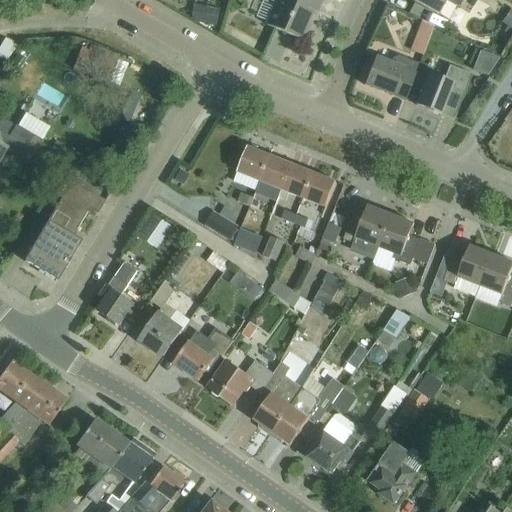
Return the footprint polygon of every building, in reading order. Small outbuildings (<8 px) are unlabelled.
[(276,0),(265,26),(300,41),(313,12),(316,14),(322,0),(276,0)] [(408,0),(437,16),(445,2),(458,9),(462,0),(408,0)] [(429,53),(440,23),(424,17),(414,48),(429,53)] [(73,70),(108,84),(116,63),(81,50),(73,70)] [(375,59),(364,87),(392,98),(405,102),(419,66),(398,57),(392,60),(390,65),(375,59)] [(416,107),(433,114),(434,112),(454,120),(471,76),(449,67),(443,81),(428,75),(416,107)] [(146,97),(133,91),(119,121),(132,127),(146,97)] [(0,156),(4,150),(28,164),(41,143),(49,130),(42,126),(25,115),(15,131),(0,122),(0,109),(3,104),(0,101),(0,156)] [(238,173),(260,182),(270,157),(248,148),(238,173)] [(270,157),(260,182),(274,187),(269,199),(278,203),(283,191),(292,166),(270,157)] [(283,191),(304,199),(314,174),(292,166),(283,191)] [(314,174),(304,199),(326,208),(336,183),(314,174)] [(97,214),(105,202),(65,178),(55,196),(61,200),(24,262),(35,268),(53,279),(57,282),(61,275),(81,242),(72,237),(75,232),(89,209),(97,214)] [(238,204),(250,209),(253,199),(242,194),(238,204)] [(253,199),(250,209),(261,214),(265,205),(253,199)] [(364,243),(379,248),(392,215),(369,206),(364,217),(354,213),(343,240),(362,248),(364,243)] [(281,221),(293,225),(297,216),(284,212),(281,221)] [(153,214),(138,236),(159,251),(174,229),(153,214)] [(207,226),(231,241),(238,229),(214,214),(207,226)] [(392,215),(379,248),(394,254),(392,259),(410,266),(414,256),(429,262),(436,246),(409,236),(414,224),(392,215)] [(297,216),(293,225),(305,230),(309,221),(297,216)] [(338,241),(342,223),(331,220),(328,239),(338,241)] [(284,242),(270,237),(262,256),(276,262),(284,242)] [(323,240),(316,257),(317,257),(327,261),(334,245),(323,240)] [(477,299),(482,287),(494,256),(471,247),(466,258),(455,254),(444,281),(456,286),(455,290),(477,299)] [(511,263),(494,256),(482,287),(503,295),(500,303),(511,307),(511,304),(511,275),(510,275),(511,269),(511,263)] [(128,286),(137,272),(126,264),(116,278),(115,277),(101,297),(106,300),(98,311),(119,326),(135,304),(122,295),(129,286),(128,286)] [(140,340),(163,357),(182,330),(170,322),(177,312),(167,304),(178,289),(167,281),(152,302),(162,309),(140,340)] [(310,304),(298,295),(277,282),(270,293),(305,317),(310,304)] [(435,284),(431,294),(441,298),(445,287),(435,284)] [(398,311),(390,322),(383,332),(396,341),(411,319),(398,311)] [(190,343),(174,365),(199,382),(206,372),(211,375),(233,342),(216,330),(208,341),(197,333),(190,343)] [(273,395),(255,421),(259,424),(258,428),(270,436),(310,377),(315,369),(299,357),(291,370),(282,363),(274,375),(264,389),(273,395)] [(21,387),(30,375),(11,361),(0,376),(0,393),(5,397),(15,383),(21,387)] [(261,394),(264,389),(274,375),(256,362),(246,375),(228,363),(209,389),(234,406),(244,391),(247,393),(251,387),(261,394)] [(15,383),(5,397),(15,404),(28,413),(49,389),(30,375),(21,387),(15,383)] [(310,377),(270,436),(282,444),(286,443),(290,445),(310,417),(320,424),(345,388),(333,380),(326,389),(310,377)] [(400,382),(382,408),(365,433),(376,440),(411,389),(400,382)] [(28,413),(40,421),(47,426),(66,401),(49,389),(28,413)] [(415,391),(400,413),(413,422),(429,400),(415,391)] [(0,445),(28,413),(15,404),(0,419),(0,445)] [(28,413),(0,445),(0,460),(17,442),(22,447),(34,430),(40,421),(28,413)] [(323,432),(306,457),(331,474),(340,462),(345,465),(353,454),(352,453),(360,442),(351,436),(353,433),(355,430),(354,425),(340,416),(336,416),(333,420),(324,433),(323,432)] [(89,467),(103,478),(110,469),(128,444),(94,420),(76,446),(79,448),(73,456),(89,467)] [(110,469),(103,478),(94,488),(85,498),(96,506),(104,494),(118,473),(131,483),(133,484),(149,462),(150,460),(147,458),(149,455),(140,449),(138,452),(128,444),(110,469)] [(414,450),(410,456),(394,444),(368,481),(382,490),(379,494),(394,504),(409,484),(412,487),(420,477),(416,474),(427,459),(414,450)] [(112,498),(98,511),(119,511),(144,484),(147,486),(159,469),(149,462),(133,484),(131,483),(118,502),(112,498)] [(144,484),(119,511),(147,511),(144,509),(158,494),(170,502),(183,483),(180,481),(182,478),(173,471),(170,474),(161,468),(148,487),(147,486),(144,484)] [(43,511),(72,511),(80,504),(68,494),(57,506),(53,502),(43,511)] [(223,511),(220,509),(222,507),(214,501),(212,503),(209,501),(200,511),(223,511)]
